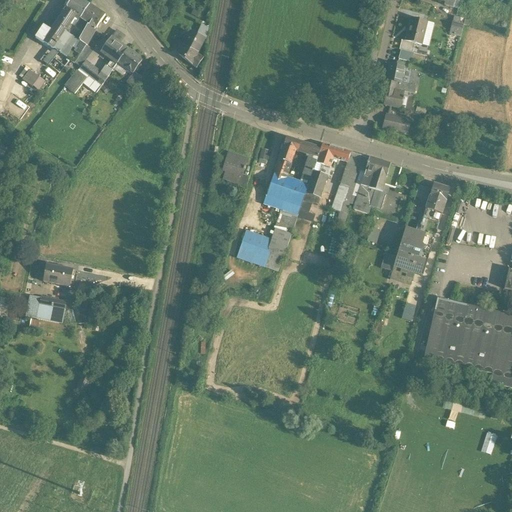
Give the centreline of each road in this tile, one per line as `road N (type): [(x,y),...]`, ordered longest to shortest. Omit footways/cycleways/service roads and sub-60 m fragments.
road 1 (tertiary): [(511,185),(406,161),(192,92),(114,0)]
road 2 (track): [(117,511),(192,92)]
